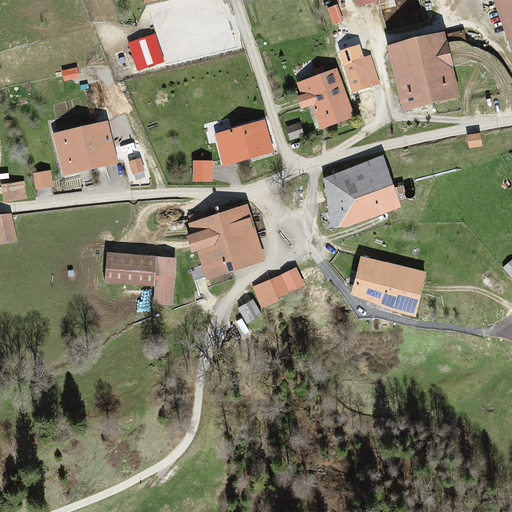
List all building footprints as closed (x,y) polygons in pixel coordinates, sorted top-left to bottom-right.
[(511,0),(493,0),(511,49),(511,0)] [(460,33),(390,52),(407,115),(460,101),(446,50),(463,45),(460,33)] [(370,60),(344,69),(354,96),(380,87),(370,60)] [(353,124),(337,75),(298,87),(302,99),(298,100),(302,112),(313,109),(321,134),(353,124)] [(222,138),(230,168),(274,155),(266,125),(222,138)] [(107,126),(54,138),(63,180),(116,168),(107,126)] [(300,127),(287,131),(291,143),(304,139),(300,127)] [(481,138),(469,139),(470,151),(483,149),(481,138)] [(141,161),(131,165),(135,176),(146,172),(141,161)] [(383,161),(324,182),(335,234),(401,210),(383,161)] [(50,175),(34,178),(37,191),(53,188),(50,175)] [(23,186),(2,189),(3,203),(25,200),(23,186)] [(266,260),(248,204),(188,223),(192,235),(187,237),(192,251),(197,249),(207,280),(266,260)] [(0,216),(0,243),(14,242),(11,215),(0,216)] [(176,263),(107,257),(105,284),(158,289),(156,304),(172,305),(176,263)] [(428,275),(362,263),(355,301),(420,314),(428,275)] [(295,272),(254,290),(263,310),(279,303),(277,298),(302,287),(295,272)] [(253,304),(239,312),(246,325),(260,318),(253,304)]
